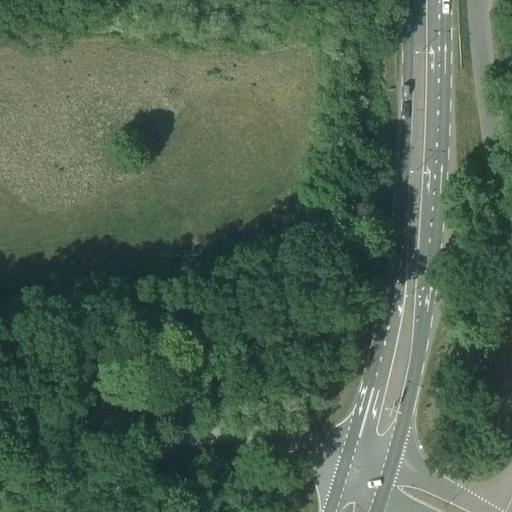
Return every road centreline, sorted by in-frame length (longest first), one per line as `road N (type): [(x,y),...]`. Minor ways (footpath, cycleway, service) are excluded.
road 1 (primary): [(390,481),(430,275),(445,0)]
road 2 (primary): [(407,0),(395,284),(347,463)]
road 3 (unclassified): [(97,511),(105,491),(137,459),(186,436),(289,442),(347,463)]
road 4 (unclassified): [(511,209),(479,0)]
road 5 (unknown): [(162,447),(0,485)]
